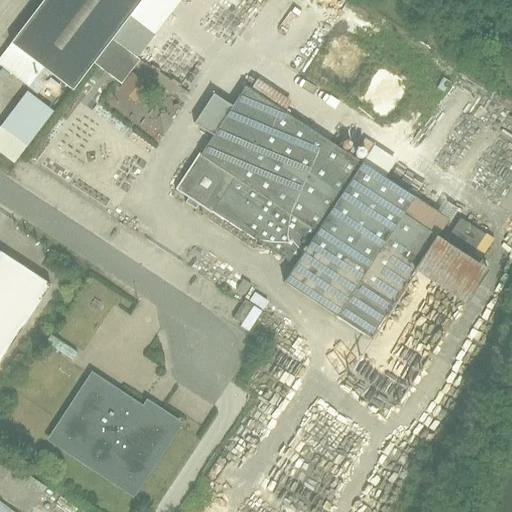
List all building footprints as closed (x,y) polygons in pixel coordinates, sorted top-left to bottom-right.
[(42,0),(9,44),(70,91),(139,0),(42,0)] [(283,107),(250,86),(183,189),(296,262),(282,283),(367,339),(414,266),(460,296),(473,277),(423,245),(435,228),(273,123),(283,107)] [(0,157),(8,163),(48,111),(21,91),(0,118),(0,157)] [(0,359),(49,288),(0,254),(0,359)] [(246,331),(266,304),(248,291),(229,319),(246,331)] [(90,373),(45,440),(130,498),(180,424),(145,401),(140,407),(90,373)] [(28,511),(44,488),(0,458),(0,497),(21,511),(28,511)]
